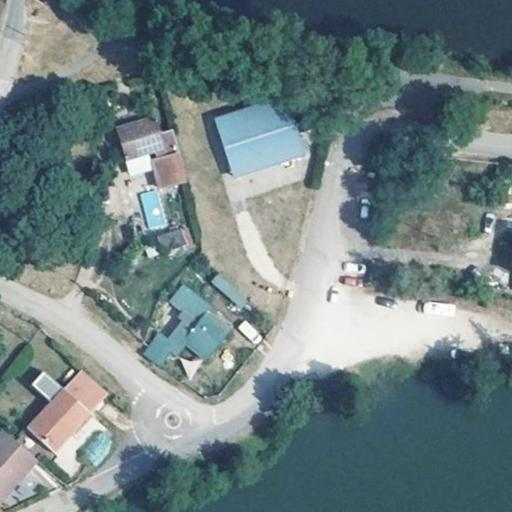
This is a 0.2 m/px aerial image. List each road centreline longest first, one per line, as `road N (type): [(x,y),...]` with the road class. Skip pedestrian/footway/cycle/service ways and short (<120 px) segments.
road 1 (residential): [(511,147),(389,131),(344,149),(296,318),(264,389),(233,419),(193,423)]
road 2 (residential): [(158,406),(74,329),(0,287)]
road 3 (residential): [(159,436),(118,474),(51,511)]
